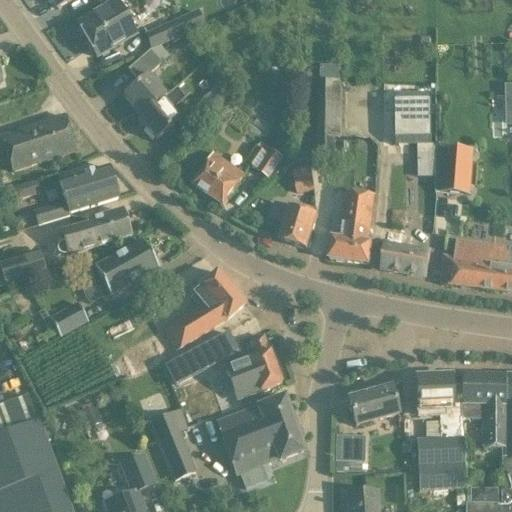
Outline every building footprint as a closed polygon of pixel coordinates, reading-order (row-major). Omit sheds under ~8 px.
[(50,0),(55,9),(73,0),(50,0)] [(122,43),(120,39),(132,33),(116,7),(105,13),(103,10),(76,26),(95,59),(122,43)] [(178,39),(204,29),(198,13),(172,24),(144,36),(151,53),(178,39)] [(127,72),(139,85),(123,98),(140,119),(163,101),(166,99),(148,77),(167,61),(157,50),(152,54),(149,52),(127,72)] [(320,81),(338,81),(338,68),(320,68),(320,81)] [(432,146),(431,96),(396,97),(396,147),(432,146)] [(182,124),(191,133),(213,109),(203,100),(182,124)] [(163,101),(140,119),(137,122),(155,143),(180,122),(163,101)] [(339,102),(319,102),(318,136),(338,137),(339,102)] [(75,155),(64,119),(1,139),(13,175),(75,155)] [(335,139),(317,138),(317,166),(336,166),(335,139)] [(269,181),(273,175),(276,177),(286,163),(271,151),(267,157),(256,149),(245,165),(269,181)] [(456,150),(445,149),(436,149),(436,150),(436,152),(436,192),(442,192),(470,195),(474,152),(456,150)] [(215,169),(209,165),(193,187),(223,209),(245,178),(221,161),(215,169)] [(315,193),(310,168),(292,171),(296,196),(315,193)] [(68,217),(117,203),(107,171),(92,175),(91,174),(82,177),(83,179),(59,186),(64,204),(32,214),(38,229),(44,227),(69,219),(68,217)] [(18,202),(39,195),(35,182),(0,192),(0,203),(16,198),(18,202)] [(329,259),(329,262),(369,267),(372,245),(368,245),(370,231),(374,198),(347,195),(343,222),(334,221),(332,240),(329,259)] [(276,206),(271,222),(286,226),(280,244),(307,252),(317,218),(290,210),(276,206)] [(400,251),(403,237),(402,237),(406,211),(381,207),(379,232),(388,234),(382,272),(427,281),(431,257),(400,251)] [(96,249),(128,240),(121,215),(89,224),(90,228),(62,236),(69,259),(97,251),(96,249)] [(511,249),(457,243),(454,262),(443,260),(442,288),(511,296),(511,251),(511,249)] [(158,267),(153,257),(150,257),(143,245),(94,272),(87,276),(102,303),(110,299),(110,300),(158,273),(157,269),(158,267)] [(0,277),(4,290),(46,277),(38,251),(0,263),(0,277)] [(203,263),(183,272),(188,283),(207,274),(203,263)] [(244,308),(216,275),(198,291),(200,293),(194,297),(204,308),(184,320),(185,320),(182,322),(181,322),(166,331),(167,331),(162,334),(175,355),(179,352),(180,352),(220,327),(227,323),(244,308)] [(78,308),(50,324),(60,341),(88,326),(78,308)] [(236,354),(226,335),(196,351),(206,371),(236,354)] [(248,363),(225,372),(237,404),(260,396),(282,387),(270,355),(269,355),(263,340),(249,345),(255,361),(248,363)] [(44,384),(85,362),(73,341),(33,362),(44,384)] [(117,360),(126,378),(150,367),(141,349),(117,360)] [(450,378),(416,379),(416,381),(417,405),(429,405),(429,417),(438,417),(439,442),(461,441),(461,421),(460,388),(450,388),(450,378)] [(460,378),(460,388),(461,421),(480,421),(480,451),(503,450),(506,379),(460,378)] [(464,506),(464,511),(511,511),(511,378),(506,379),(503,450),(503,459),(500,459),(500,507),(497,507),(470,506),(464,506)] [(354,429),(398,415),(390,389),(346,402),(354,429)] [(0,407),(0,511),(70,511),(29,397),(0,407)] [(234,478),(278,462),(279,464),(303,455),(284,401),(256,411),(257,413),(216,427),(234,478)] [(194,475),(178,435),(186,432),(178,413),(151,424),(175,483),(194,475)] [(336,438),(335,473),(362,473),(362,438),(336,438)] [(462,441),(461,441),(439,442),(416,443),(418,495),(444,494),(465,493),(462,441)] [(143,511),(137,495),(156,488),(144,458),(118,468),(130,496),(103,507),(105,511),(143,511)] [(378,511),(377,488),(344,491),(345,511),(378,511)] [(470,506),(497,507),(497,492),(470,491),(470,506)]
